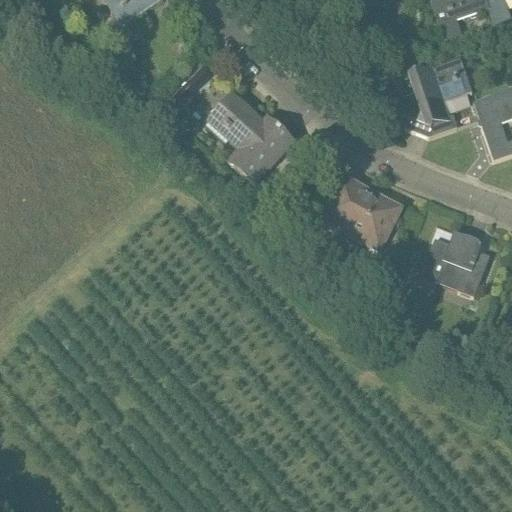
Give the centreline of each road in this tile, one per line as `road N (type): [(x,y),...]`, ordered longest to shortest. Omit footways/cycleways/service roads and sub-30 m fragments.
road 1 (track): [(17,0),(314,273),(511,408)]
road 2 (residential): [(511,211),(352,144),(276,82),(207,0)]
